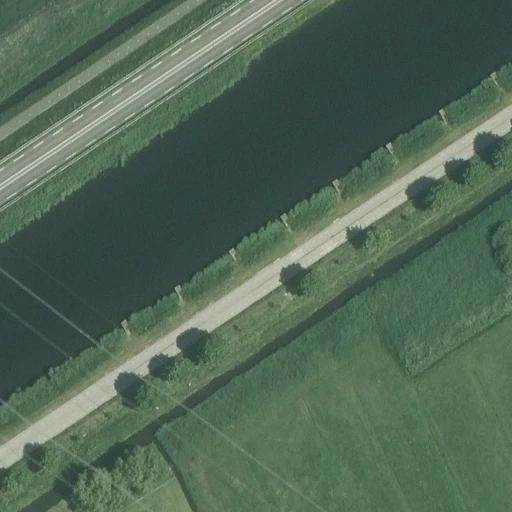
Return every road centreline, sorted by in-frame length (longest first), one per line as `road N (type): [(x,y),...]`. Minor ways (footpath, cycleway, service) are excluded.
road 1 (unclassified): [(0,460),(511,117)]
road 2 (secondary): [(0,186),(274,0)]
